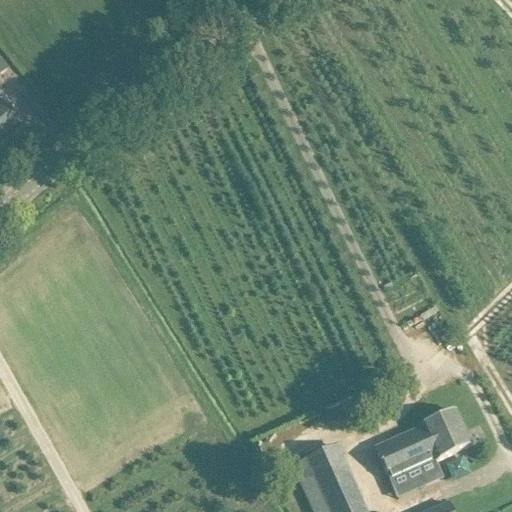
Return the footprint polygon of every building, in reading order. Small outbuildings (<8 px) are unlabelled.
[(0,77),(8,70),(0,60),(0,77)] [(0,148),(23,128),(1,103),(0,104),(0,148)] [(419,430),(374,451),(382,469),(389,484),(390,484),(434,464),(435,465),(471,449),(463,432),(455,413),(419,430)] [(363,511),(333,447),(295,464),(304,483),(300,485),(312,511),(363,511)] [(449,480),(469,479),(468,459),(448,460),(449,480)]
